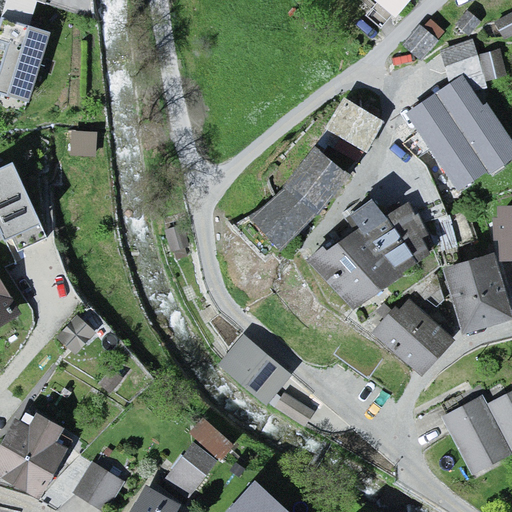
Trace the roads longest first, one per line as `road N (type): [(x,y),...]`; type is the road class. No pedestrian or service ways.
road 1 (residential): [(414,471),(218,295),(198,197)]
road 2 (residential): [(198,197),(331,87),(372,68)]
road 3 (residential): [(198,197),(157,0)]
road 4 (residential): [(414,471),(405,413),(412,393),(465,346),(511,333)]
road 5 (residential): [(372,68),(391,96),(391,123),(380,158),(327,227)]
